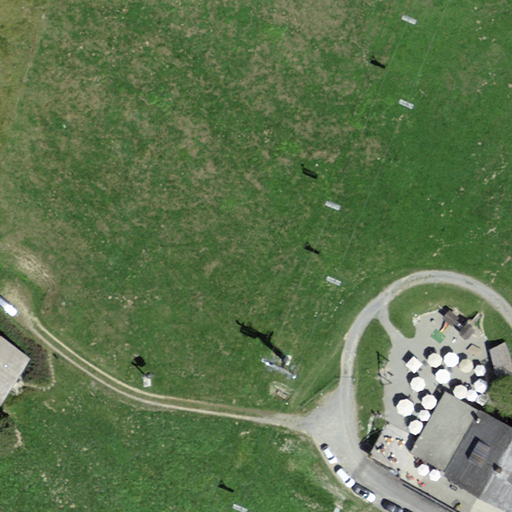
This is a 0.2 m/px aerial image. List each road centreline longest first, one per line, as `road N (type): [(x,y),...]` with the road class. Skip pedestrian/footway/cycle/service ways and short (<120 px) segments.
road 1 (track): [(16,311),(132,394),(346,430)]
road 2 (residential): [(347,387),(348,456),(366,486),(418,511)]
